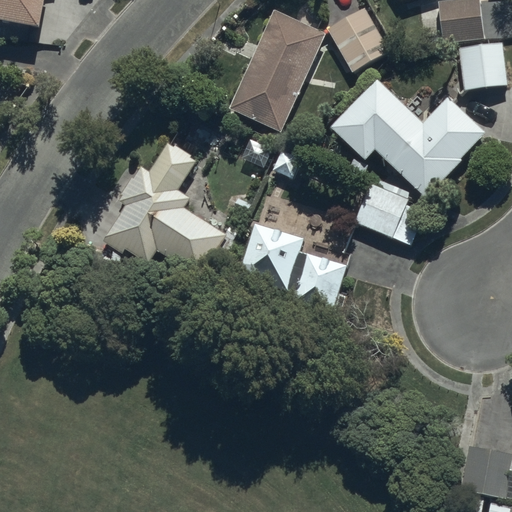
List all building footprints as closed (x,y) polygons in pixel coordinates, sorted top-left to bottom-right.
[(0,0),(0,33),(45,40),(51,0),(0,0)] [(399,0),(404,13),(442,0),(399,0)] [(481,3),(440,8),(444,51),(486,48),(481,3)] [(368,16),(329,36),(354,80),(392,59),(368,16)] [(327,41),(275,18),(231,116),(283,140),(327,41)] [(505,49),(460,54),(466,98),(510,92),(505,49)] [(426,130),(378,86),(331,135),(368,169),(377,159),(428,207),(466,169),(464,167),(488,141),(449,106),(426,130)] [(198,171),(191,166),(194,161),(178,151),(174,156),(169,152),(150,180),(142,174),(123,202),(126,204),(122,209),(127,212),(104,247),(124,260),(127,256),(152,273),(160,260),(202,286),(228,243),(185,214),(191,205),(180,198),(198,171)] [(303,166),(282,156),(273,177),(294,186),(303,166)] [(378,191),(372,189),(354,229),(412,252),(426,219),(408,211),(412,199),(381,185),(378,191)] [(307,246),(256,231),(234,296),(264,306),(267,293),(290,297),(307,246)] [(310,263),(293,312),(333,324),(348,274),(310,263)] [(511,481),(511,461),(470,453),(461,497),(507,506),(511,481)]
